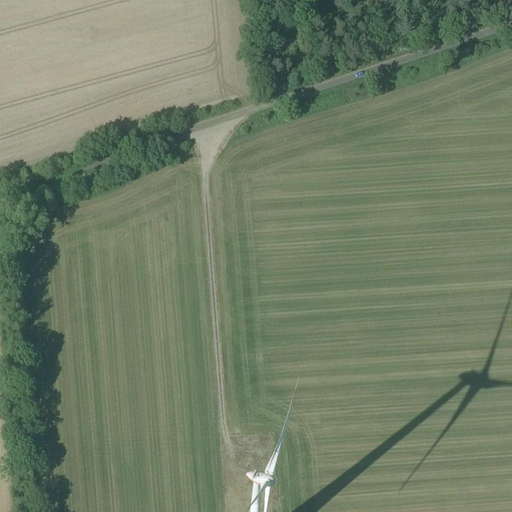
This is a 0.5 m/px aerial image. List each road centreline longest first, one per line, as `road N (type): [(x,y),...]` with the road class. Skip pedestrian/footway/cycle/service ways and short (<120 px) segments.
road 1 (unclassified): [(0,202),(511,29)]
road 2 (track): [(200,132),(225,447),(248,470),(250,511)]
